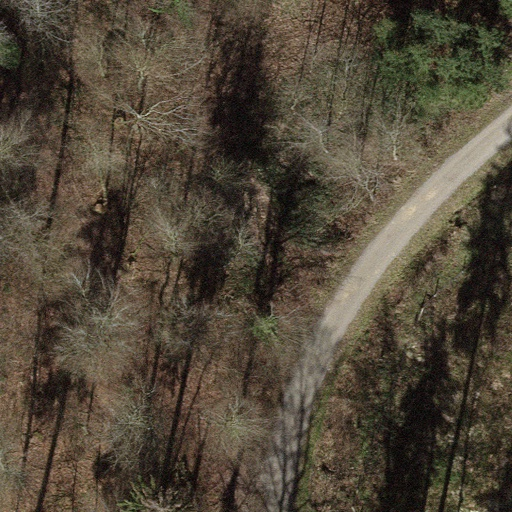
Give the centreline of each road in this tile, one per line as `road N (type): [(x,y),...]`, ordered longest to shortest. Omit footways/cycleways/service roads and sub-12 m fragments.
road 1 (track): [(237,511),(0,44)]
road 2 (track): [(511,119),(479,142),(393,236),(306,384),(289,511)]
